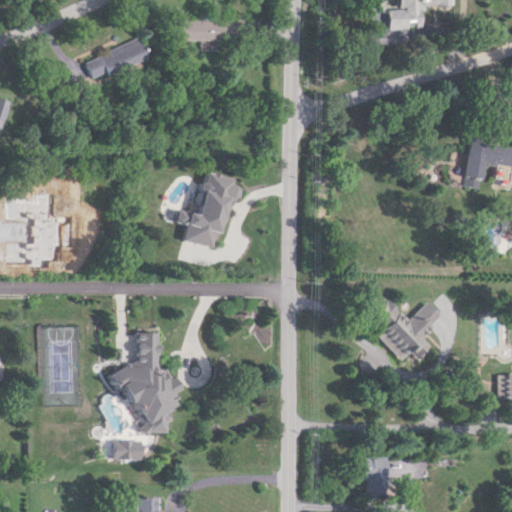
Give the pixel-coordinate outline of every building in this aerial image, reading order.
[(417,6),(450,4),(449,0),(392,0),(393,9),(384,9),(384,28),(418,26),(417,6)] [(174,18),(174,40),(228,40),(228,18),(174,18)] [(141,58),(133,37),(77,61),(84,78),(99,72),(100,75),(141,58)] [(510,145),(464,139),(459,176),(478,179),(480,163),(508,166),(510,145)] [(217,247),(225,196),(237,198),(239,186),(231,185),(233,177),(204,172),(197,213),(177,210),(175,221),(186,222),(183,241),(217,247)] [(29,232),(47,209),(31,196),(13,220),(29,232)] [(16,245),(0,235),(0,256),(6,261),(16,245)] [(422,301),(403,320),(383,299),(366,316),(378,328),(371,335),(396,360),(404,351),(412,359),(425,346),(416,337),(436,316),(422,301)] [(156,331),(134,331),(134,360),(128,363),(124,360),(123,364),(107,374),(115,389),(119,386),(128,401),(130,400),(144,420),(137,426),(144,434),(149,430),(166,432),(166,421),(168,419),(170,416),(168,408),(178,403),(171,392),(181,387),(174,375),(165,380),(156,365),(156,331)] [(511,402),(511,393),(511,392),(511,373),(493,374),(494,403),(511,402)] [(109,458),(140,458),(140,439),(109,439),(109,458)] [(350,479),(362,479),(361,497),(380,498),(381,457),(351,457),(350,479)] [(154,511),(155,497),(131,497),(130,508),(122,508),(121,511),(154,511)]
